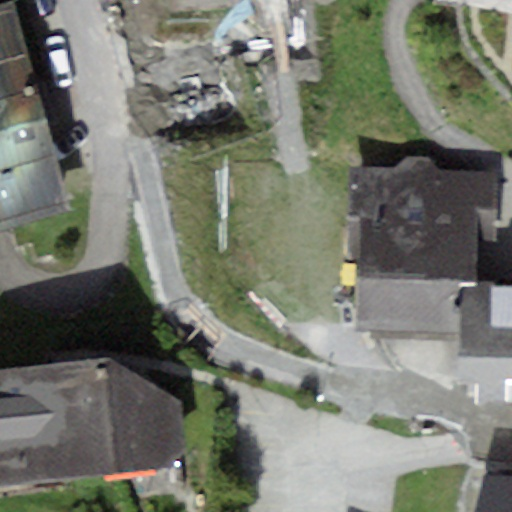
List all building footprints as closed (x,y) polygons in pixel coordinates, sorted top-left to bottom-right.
[(13,9),(0,12),(0,236),(69,218),(13,9)] [(359,336),(457,336),(459,288),(496,289),(498,174),(442,172),(430,159),(406,160),(396,172),(350,171),(348,226),(361,229),(359,336)] [(459,288),(457,336),(456,390),(478,391),(477,410),(511,410),(511,289),(496,289),(459,288)] [(114,364),(0,377),(0,495),(169,477),(188,455),(183,404),(114,364)] [(511,511),(511,481),(482,480),(478,511),(511,511)]
